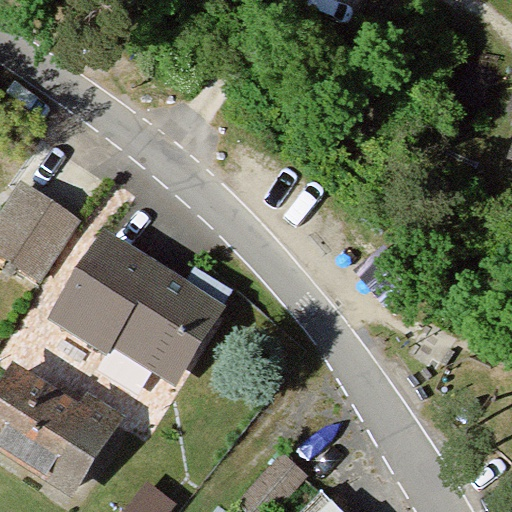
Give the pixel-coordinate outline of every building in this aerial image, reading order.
[(78,225),(19,186),(0,214),(0,254),(41,281),(78,225)] [(170,291),(97,244),(50,318),(103,352),(109,343),(174,384),(221,309),(176,281),(170,291)] [(84,414),(14,370),(0,392),(0,452),(72,498),(128,411),(98,392),(84,414)] [(270,511),(304,477),(280,455),(240,498),(254,511),(270,511)] [(334,511),(320,497),(304,511),(334,511)]
